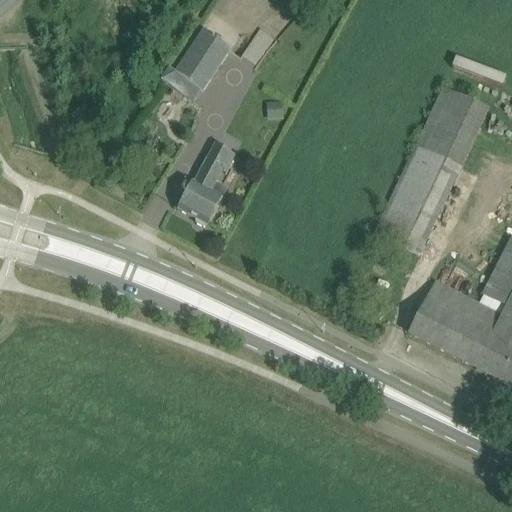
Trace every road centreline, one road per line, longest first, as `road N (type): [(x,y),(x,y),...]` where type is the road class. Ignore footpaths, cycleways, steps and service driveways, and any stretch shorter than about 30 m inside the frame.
road 1 (primary): [(511,457),(162,283)]
road 2 (primary): [(162,283),(69,235),(0,212)]
road 3 (primary): [(0,249),(162,283)]
